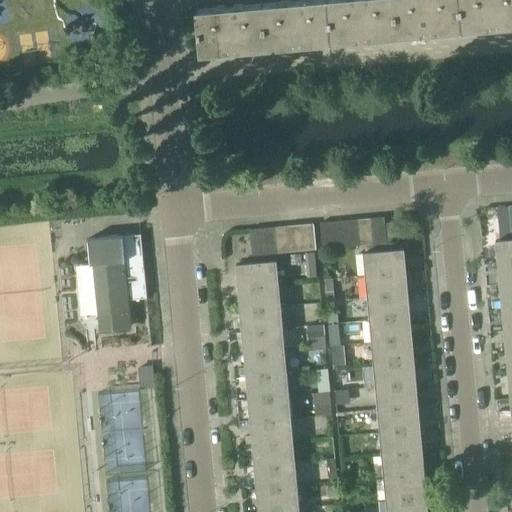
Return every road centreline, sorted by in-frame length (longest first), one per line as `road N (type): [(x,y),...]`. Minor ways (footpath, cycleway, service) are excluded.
road 1 (residential): [(476,511),(444,187)]
road 2 (residential): [(205,511),(176,207)]
road 3 (residential): [(176,207),(444,187)]
road 4 (residential): [(176,207),(154,0)]
